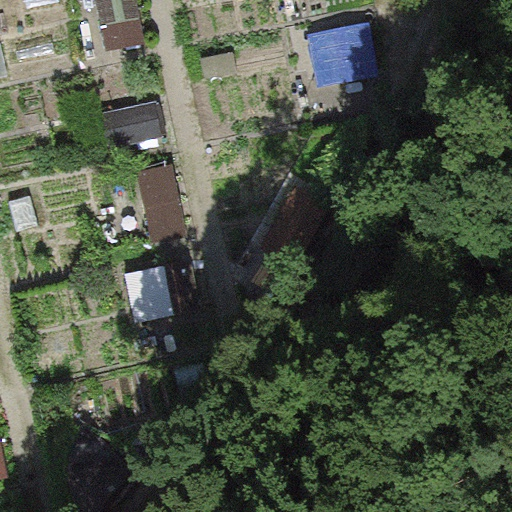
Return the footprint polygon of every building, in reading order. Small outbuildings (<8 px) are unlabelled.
[(100,0),(106,43),(147,38),(141,0),(100,0)] [(313,27),(317,79),(379,74),(375,22),(313,27)] [(114,139),(165,130),(161,104),(110,113),(114,139)] [(156,238),(192,231),(179,159),(143,165),(156,238)] [(131,266),(140,316),(178,309),(169,259),(131,266)] [(0,472),(14,470),(0,408),(0,472)]
